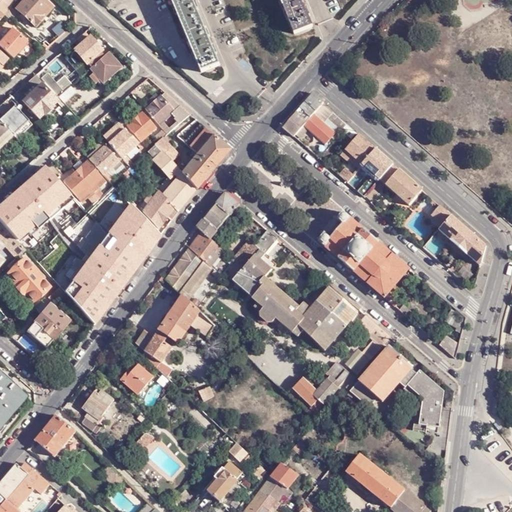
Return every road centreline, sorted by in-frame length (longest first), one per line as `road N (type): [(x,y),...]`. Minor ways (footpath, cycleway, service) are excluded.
road 1 (residential): [(313,75),(500,244),(485,317)]
road 2 (residential): [(227,175),(467,384)]
road 3 (residential): [(485,317),(263,133)]
road 4 (tertiary): [(62,394),(227,175)]
road 5 (residential): [(0,196),(152,65)]
road 6 (residential): [(249,149),(152,65)]
road 7 (residential): [(467,384),(451,511)]
road 8 (residential): [(0,93),(93,14)]
